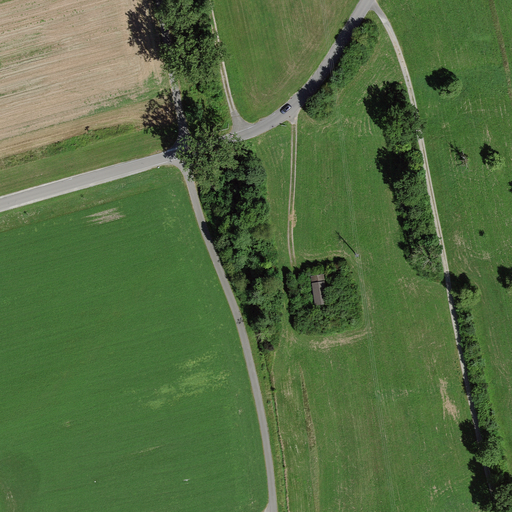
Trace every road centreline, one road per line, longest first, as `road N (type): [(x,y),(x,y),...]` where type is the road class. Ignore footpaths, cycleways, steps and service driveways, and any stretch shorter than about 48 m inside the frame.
road 1 (track): [(501,511),(390,29),(370,0)]
road 2 (track): [(157,0),(199,217),(255,371),(272,511)]
road 3 (unclassified): [(368,0),(322,74),(263,128),(0,205)]
road 4 (track): [(290,107),(296,274)]
road 5 (track): [(204,0),(237,137)]
